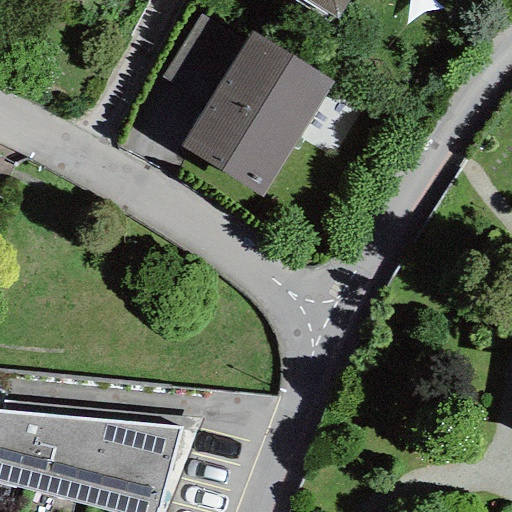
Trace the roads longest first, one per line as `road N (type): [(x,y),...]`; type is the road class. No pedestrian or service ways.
road 1 (residential): [(0,111),(327,315)]
road 2 (residential): [(511,62),(443,127),(327,315)]
road 3 (residential): [(327,315),(261,511)]
road 4 (unknown): [(93,167),(162,0)]
